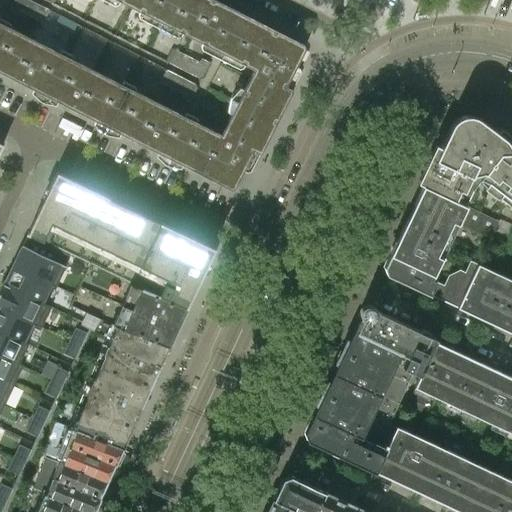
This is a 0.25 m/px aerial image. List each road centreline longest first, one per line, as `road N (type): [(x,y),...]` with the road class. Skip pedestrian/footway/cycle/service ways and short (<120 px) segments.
road 1 (tertiary): [(155,511),(276,259)]
road 2 (residential): [(37,140),(276,259)]
road 3 (tertiary): [(276,259),(345,112),(396,68)]
road 4 (residential): [(420,90),(425,101),(415,128),(344,276)]
road 5 (residential): [(344,276),(265,443)]
road 6 (residential): [(344,276),(511,354)]
road 7 (residential): [(414,511),(265,443)]
